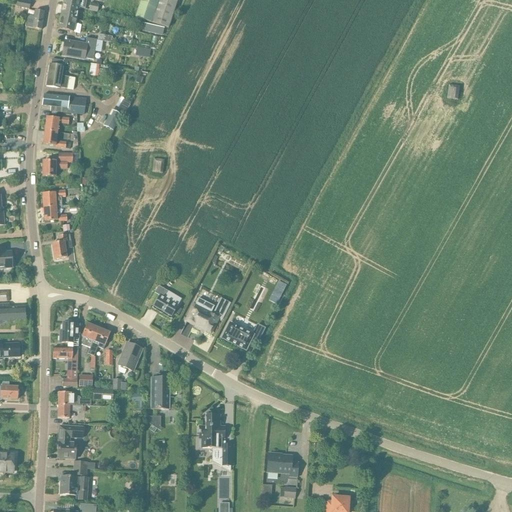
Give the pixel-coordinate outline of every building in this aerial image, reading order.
[(63,0),(63,5),(78,9),(79,0),(84,0),(87,0),(86,0),(63,0)] [(123,0),(123,4),(138,8),(135,18),(169,28),(177,0),(123,0)] [(18,1),(17,7),(29,9),(30,3),(18,1)] [(90,4),(88,11),(97,13),(99,5),(90,4)] [(63,5),(60,17),(75,21),(78,9),(63,5)] [(25,28),(31,29),(41,31),(44,12),(34,11),(34,17),(27,16),(25,28)] [(58,29),(67,31),(73,32),(75,21),(60,17),(58,29)] [(98,35),(97,41),(100,41),(114,43),(114,44),(115,44),(115,40),(112,39),(112,37),(98,35)] [(62,57),(72,58),(84,60),(84,58),(94,59),(96,40),(86,39),(85,45),(64,41),(62,57)] [(137,49),(135,56),(150,58),(151,51),(137,49)] [(46,87),(56,89),(59,89),(59,87),(65,88),(73,90),(75,78),(61,76),(62,66),(63,62),(52,60),(51,65),(50,65),(46,87)] [(460,88),(449,87),(447,102),(459,103),(460,88)] [(42,106),(51,108),(50,112),(84,117),(85,101),(43,95),(42,106)] [(112,111),(104,127),(113,132),(121,116),(121,115),(120,114),(113,111),(112,111)] [(68,126),(69,119),(59,118),(59,119),(46,118),(44,132),(57,133),(58,124),(68,126)] [(57,133),(44,132),(43,145),(55,147),(55,148),(70,150),(70,144),(56,142),(57,133)] [(42,178),(52,178),(55,178),(55,168),(67,168),(67,163),(72,163),(72,154),(59,154),(59,162),(43,162),(42,178)] [(154,160),(152,173),(163,174),(164,161),(154,160)] [(79,194),(78,186),(67,187),(68,195),(79,194)] [(42,194),(43,208),(56,207),(62,207),(61,198),(65,198),(65,192),(55,192),(55,193),(42,194)] [(56,207),(43,208),(44,222),(57,221),(57,223),(67,222),(66,216),(56,216),(56,207)] [(54,260),(67,258),(64,243),(67,242),(66,236),(59,237),(60,243),(52,244),(54,260)] [(0,269),(12,269),(12,267),(13,267),(12,259),(11,259),(11,253),(5,253),(5,250),(0,250),(0,269)] [(158,298),(153,307),(171,317),(176,309),(177,307),(181,300),(168,292),(163,299),(159,297),(158,298)] [(194,305),(186,320),(211,334),(219,317),(211,313),(214,307),(198,299),(195,305),(194,305)] [(0,325),(25,324),(24,308),(9,309),(9,305),(0,305),(0,325)] [(59,343),(69,344),(73,344),(73,340),(79,340),(79,326),(74,325),(74,324),(63,324),(62,335),(60,335),(59,343)] [(81,337),(84,339),(82,345),(86,347),(90,349),(91,349),(93,342),(98,329),(87,324),(81,337)] [(229,324),(222,339),(245,351),(251,341),(257,344),(265,329),(257,326),(252,336),(229,324)] [(110,334),(98,329),(93,342),(105,347),(110,334)] [(0,358),(3,359),(9,358),(19,358),(18,344),(2,345),(2,342),(0,341),(0,358)] [(118,366),(133,372),(142,350),(127,344),(118,366)] [(73,349),(63,349),(53,348),(53,359),(71,360),(71,364),(77,364),(78,349),(73,349)] [(79,376),(79,388),(92,388),(92,377),(79,376)] [(169,410),(169,378),(160,376),(160,378),(152,378),(152,379),(151,409),(151,410),(169,410)] [(63,388),(77,388),(78,388),(78,380),(63,380),(63,388)] [(113,380),(112,391),(126,391),(127,384),(122,383),(122,380),(113,380)] [(17,388),(0,387),(0,393),(1,393),(1,400),(17,400),(17,388)] [(93,390),(93,401),(112,402),(113,391),(93,390)] [(81,399),(69,394),(58,393),(58,406),(82,407),(91,407),(91,400),(81,400),(81,399)] [(131,395),(130,395),(130,403),(136,403),(136,410),(143,410),(143,401),(142,401),(142,394),(131,395)] [(57,419),(67,419),(69,419),(69,412),(82,412),(82,407),(58,406),(57,419)] [(199,428),(199,436),(199,437),(203,437),(203,449),(212,449),(212,450),(222,450),(222,440),(225,440),(225,427),(219,427),(219,416),(213,416),(212,415),(211,413),(209,413),(207,413),(206,415),(205,428),(199,428)] [(147,417),(147,423),(160,432),(160,417),(147,417)] [(57,459),(67,460),(75,460),(76,444),(69,444),(70,438),(82,438),(82,428),(59,427),(57,459)] [(0,472),(13,473),(14,455),(0,454),(0,472)] [(224,469),(233,469),(233,454),(224,454),(224,469)] [(268,454),(267,464),(267,473),(290,475),(290,478),(297,478),(298,464),(291,463),(292,457),(277,456),(277,455),(268,454)] [(78,479),(71,478),(61,477),(60,495),(77,496),(78,479)] [(89,479),(79,478),(78,501),(87,502),(89,479)] [(263,486),(262,498),(271,498),(272,486),(263,486)] [(295,500),(295,489),(285,489),(284,499),(295,500)] [(133,496),(133,506),(141,506),(141,496),(133,496)] [(327,507),(326,511),(347,511),(349,499),(332,498),(331,507),(327,507)]
